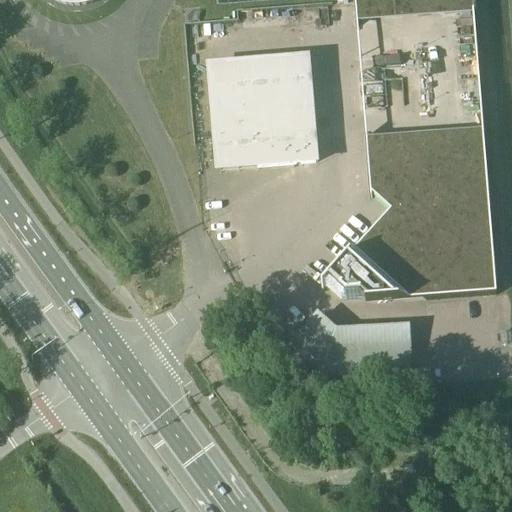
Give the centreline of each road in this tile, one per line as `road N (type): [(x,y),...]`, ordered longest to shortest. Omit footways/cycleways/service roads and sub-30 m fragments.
road 1 (secondary): [(127,371),(0,193)]
road 2 (secondary): [(231,511),(127,371)]
road 3 (secondary): [(0,276),(87,396)]
road 4 (secondary): [(87,396),(171,511)]
road 5 (unclassified): [(127,371),(229,286)]
